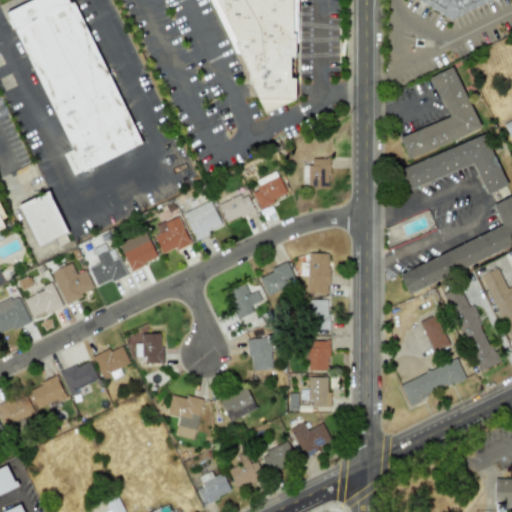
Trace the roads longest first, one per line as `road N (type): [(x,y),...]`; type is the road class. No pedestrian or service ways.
road 1 (residential): [(0,369),(277,233),(364,215)]
road 2 (tertiary): [(364,353),(364,0)]
road 3 (tertiary): [(511,395),(363,467)]
